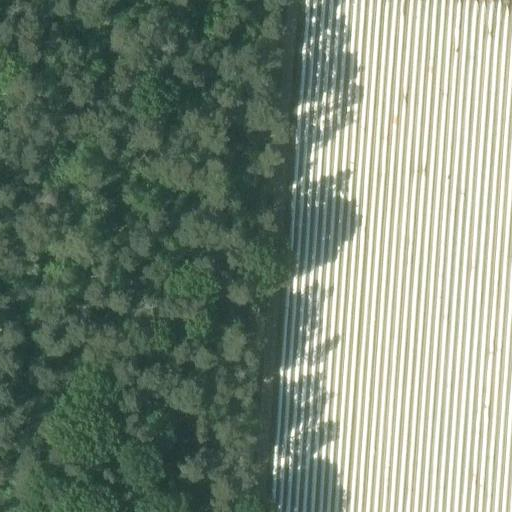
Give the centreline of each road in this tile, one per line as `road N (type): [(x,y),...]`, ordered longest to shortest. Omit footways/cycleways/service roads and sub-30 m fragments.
road 1 (track): [(270,342),(289,0)]
road 2 (track): [(257,511),(270,342)]
